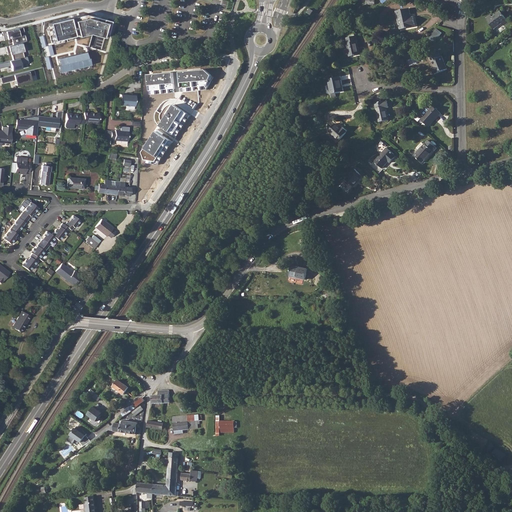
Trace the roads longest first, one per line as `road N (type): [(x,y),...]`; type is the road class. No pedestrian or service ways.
road 1 (secondary): [(242,89),(0,468)]
road 2 (residential): [(0,110),(92,90),(151,59),(230,59),(227,83),(146,209)]
road 3 (unclassified): [(474,463),(423,402),(409,397),(214,393),(159,382)]
road 4 (residential): [(462,174),(279,228),(195,327)]
road 5 (residential): [(135,511),(148,395),(159,382)]
road 6 (residential): [(69,321),(0,427)]
road 7 (residential): [(195,327),(69,321)]
road 8 (residential): [(146,209),(75,312)]
